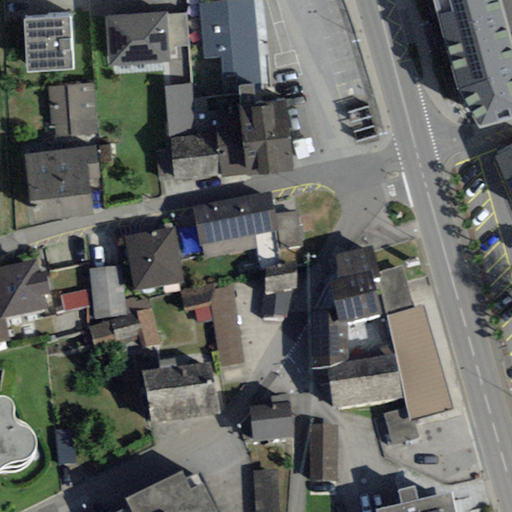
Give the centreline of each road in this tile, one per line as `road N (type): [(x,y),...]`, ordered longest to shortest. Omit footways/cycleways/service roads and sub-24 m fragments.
road 1 (residential): [(0,250),(61,227),(355,169)]
road 2 (primary): [(511,505),(412,158)]
road 3 (residential): [(48,511),(230,416),(280,352)]
road 4 (residential): [(280,352),(358,203),(355,169)]
road 5 (residential): [(280,352),(301,377),(295,511)]
road 6 (primary): [(412,158),(372,0)]
